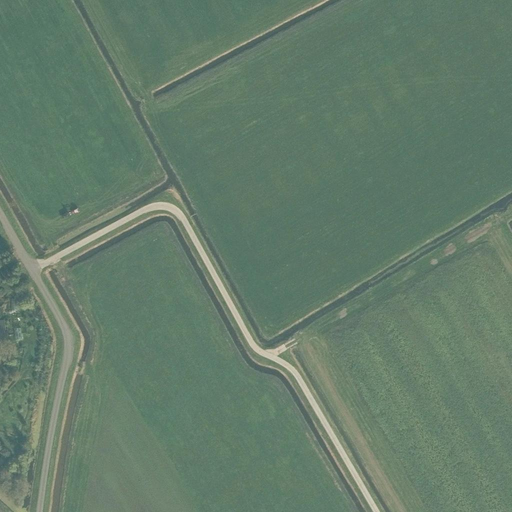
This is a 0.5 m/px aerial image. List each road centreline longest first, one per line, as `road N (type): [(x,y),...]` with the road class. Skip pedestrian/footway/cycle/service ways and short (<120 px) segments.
road 1 (unclassified): [(373,511),(280,352),(247,341),(169,196),(32,268)]
road 2 (unclassified): [(38,511),(67,352),(61,321),(32,268)]
